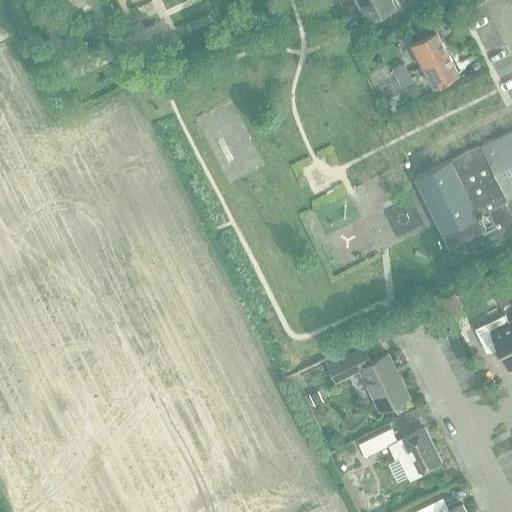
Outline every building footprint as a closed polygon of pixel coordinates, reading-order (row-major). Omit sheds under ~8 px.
[(390,0),(353,0),(365,24),(395,9),(390,0)] [(423,65),(447,53),(436,31),(411,43),(423,65)] [(447,53),(423,65),(434,87),(459,75),(447,53)] [(398,79),(408,73),(403,62),(392,68),(398,79)] [(408,73),(398,79),(402,87),(413,82),(408,73)] [(481,145),(509,199),(511,197),(511,132),(497,140),(495,137),(481,145)] [(509,200),(509,199),(481,145),(415,178),(450,247),(469,237),(476,251),(511,233),(511,215),(505,202),(509,200)] [(399,220),(425,208),(416,191),(391,204),(399,220)] [(311,237),(332,279),(343,273),(323,231),(311,237)] [(511,364),(511,327),(509,322),(505,314),(475,329),(486,352),(497,346),(508,367),(511,364)] [(388,353),(371,361),(364,347),(328,364),(336,380),(360,368),(380,410),(409,396),(388,353)] [(421,470),(441,460),(424,427),(397,440),(391,428),(359,443),(365,456),(388,444),(395,458),(398,457),(410,480),(423,474),(421,470)] [(511,443),(503,448),(511,464),(511,463),(511,443)] [(466,511),(462,504),(448,511),(442,499),(415,511),(466,511)]
